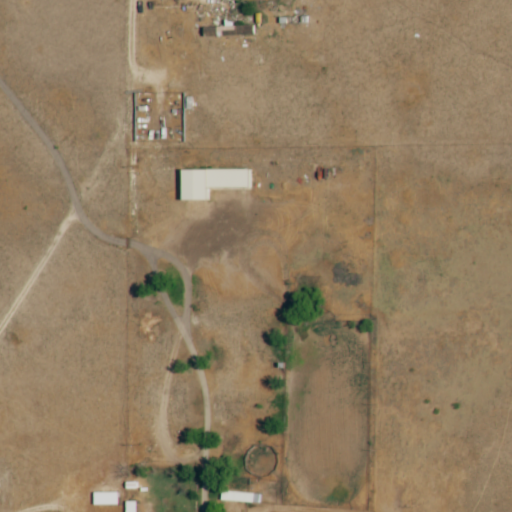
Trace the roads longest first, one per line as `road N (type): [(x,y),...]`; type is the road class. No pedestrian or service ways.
road 1 (residential): [(204,511),(209,406),(201,370),(148,279),(133,202),(134,0)]
road 2 (track): [(133,202),(0,367)]
